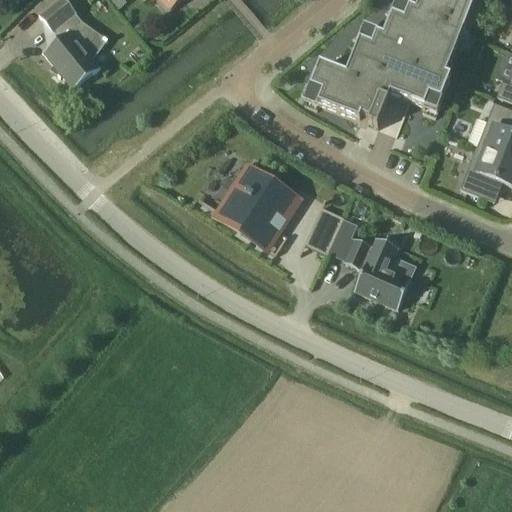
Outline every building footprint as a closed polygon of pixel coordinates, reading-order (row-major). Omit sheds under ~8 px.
[(158,0),(170,14),(187,0),(158,0)] [(317,115),(319,110),(378,133),(391,100),(424,113),(422,118),(435,123),(451,82),(446,80),(464,36),(478,1),(475,0),(422,0),(416,15),(397,8),(385,18),(392,20),(384,41),(365,34),(352,44),(360,46),(347,80),(320,69),(304,110),(317,115)] [(62,2),(38,21),(51,36),(52,36),(59,43),(41,57),(54,72),(52,76),(59,82),(61,80),(72,95),(99,73),(85,55),(96,39),(97,40),(98,39),(79,26),(73,18),(74,17),(62,2)] [(511,84),(510,89),(502,86),(496,101),(511,107),(511,84)] [(511,114),(494,108),(477,151),(511,164),(511,114)] [(511,164),(477,151),(460,194),(489,205),(497,185),(511,191),(511,164)] [(220,219),(243,234),(241,238),(265,254),(277,235),(269,230),(278,217),(283,220),(295,202),(252,172),(220,219)] [(305,250),(327,260),(338,237),(343,225),(344,223),(322,213),(305,250)] [(357,231),(343,225),(339,234),(338,237),(351,243),(357,231)] [(356,244),(345,268),(363,276),(354,295),(398,315),(411,286),(387,276),(394,261),(356,244)]
